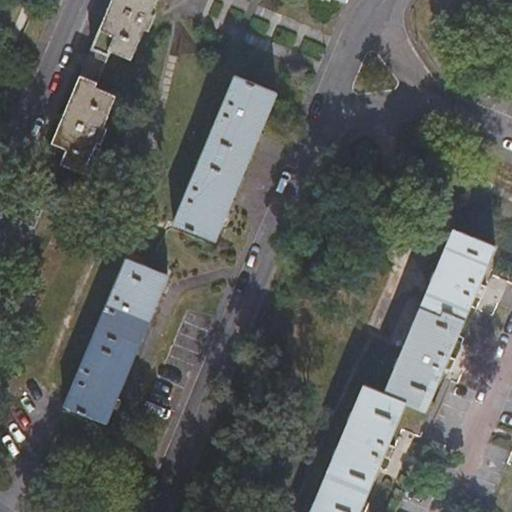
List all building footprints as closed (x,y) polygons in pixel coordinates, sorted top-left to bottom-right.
[(113,0),(94,47),(114,55),(116,49),(134,57),(147,28),(152,31),(157,14),(153,13),(158,0),(113,0)] [(83,75),(54,144),(71,151),(65,164),(86,173),(99,142),(104,145),(111,127),(105,126),(118,96),(99,88),(102,83),(83,75)] [(216,241),(277,94),(235,76),(173,223),(216,241)] [(38,229),(38,230),(55,238),(64,217),(46,210),(38,229)] [(361,511),(386,454),(391,442),(407,402),(427,411),(445,368),(450,356),(477,293),(481,283),(496,246),(456,229),(387,393),(367,384),(312,511),(361,511)] [(106,423),(168,275),(127,257),(65,405),(106,423)] [(487,286),(481,283),(477,293),(483,297),(487,286)] [(457,359),(450,356),(445,368),(452,371),(457,359)] [(398,446),(391,442),(386,454),(393,457),(398,446)]
